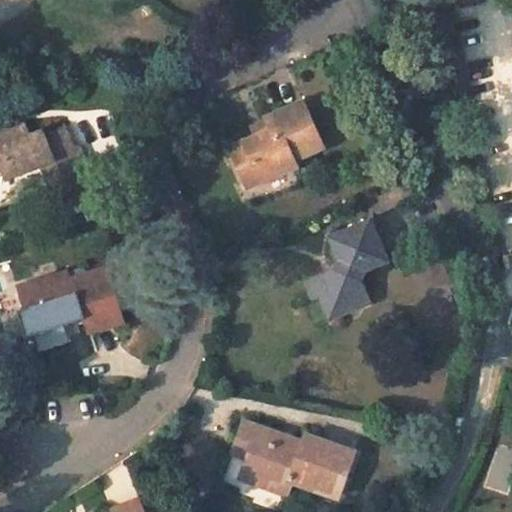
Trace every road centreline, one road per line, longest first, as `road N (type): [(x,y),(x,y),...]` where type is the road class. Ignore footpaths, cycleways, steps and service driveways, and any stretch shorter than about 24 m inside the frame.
road 1 (residential): [(365,2),(243,61),(166,114),(160,152),(199,298),(183,351),(137,428),(2,511)]
road 2 (residential): [(365,2),(499,301)]
road 3 (residential): [(499,301),(464,447),(429,511)]
